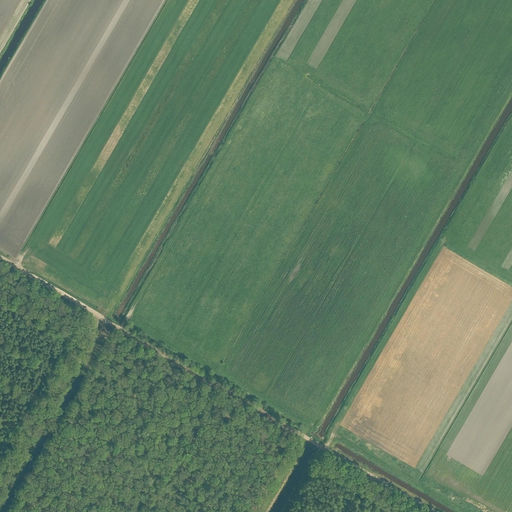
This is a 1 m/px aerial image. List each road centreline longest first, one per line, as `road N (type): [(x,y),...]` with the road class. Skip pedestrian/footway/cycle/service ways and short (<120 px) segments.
road 1 (track): [(308,439),(0,257)]
road 2 (track): [(0,500),(105,318)]
road 3 (track): [(435,511),(308,439)]
